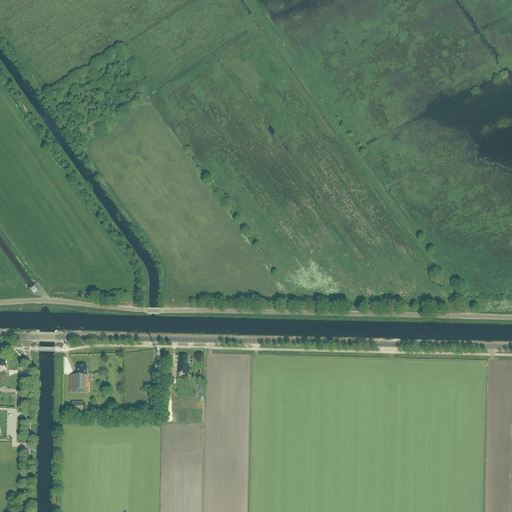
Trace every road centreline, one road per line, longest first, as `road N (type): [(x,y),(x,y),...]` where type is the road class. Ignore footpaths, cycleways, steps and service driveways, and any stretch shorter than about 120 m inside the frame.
road 1 (unclassified): [(511,317),(0,303)]
road 2 (tertiary): [(511,347),(54,337)]
road 3 (track): [(247,0),(466,316)]
road 4 (unclassified): [(26,511),(26,337)]
